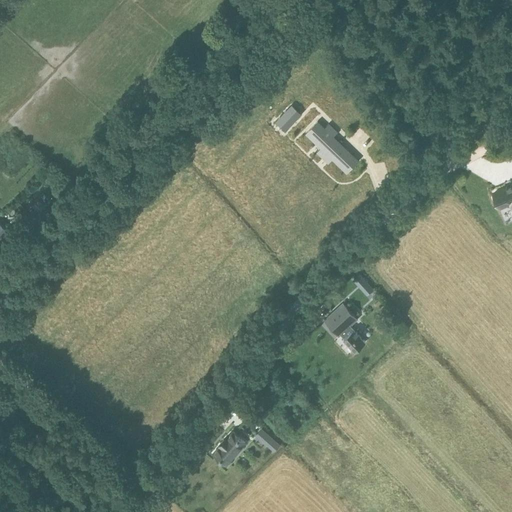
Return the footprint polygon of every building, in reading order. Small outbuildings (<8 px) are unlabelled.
[(298,117),(288,108),(275,121),(286,131),(302,114),(302,113),(298,117)] [(318,120),(305,134),(321,148),(332,159),(347,173),(359,160),(334,136),(338,132),(329,123),(325,127),(318,120)] [(507,187),(494,193),(500,207),(510,203),(511,207),(511,185),(511,184),(506,187),(507,187)] [(41,215),(48,208),(39,199),(32,206),(41,215)] [(360,273),(353,280),(361,289),(363,290),(364,289),(370,284),(360,273)] [(366,341),(351,325),(358,318),(344,302),(325,320),(339,336),(341,334),(357,350),(366,341)] [(226,464),(245,442),(233,431),(226,439),(226,438),(220,444),(221,445),(214,453),(226,464)] [(264,440),(263,441),(264,443),(273,451),(274,451),(280,444),(269,434),(264,440)]
